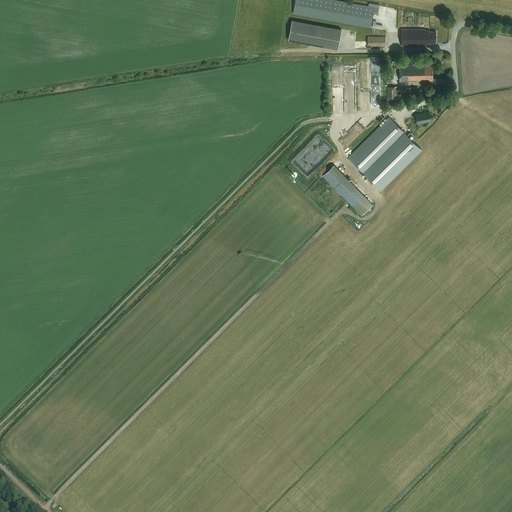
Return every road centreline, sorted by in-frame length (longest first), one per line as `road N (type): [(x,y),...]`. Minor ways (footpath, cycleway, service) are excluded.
road 1 (track): [(43,510),(337,214),(364,218),(375,209),(334,136),(349,115)]
road 2 (unclassified): [(451,97),(457,28),(511,30)]
